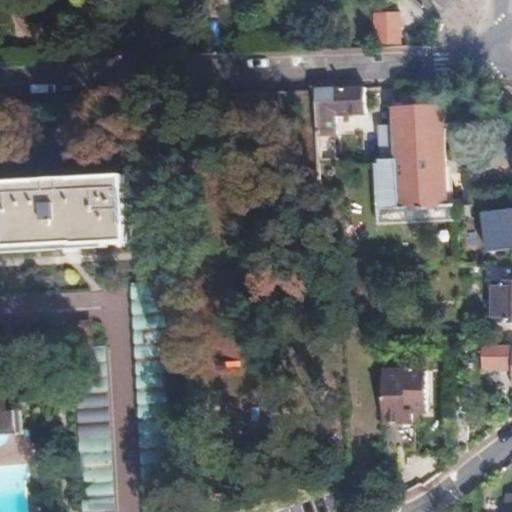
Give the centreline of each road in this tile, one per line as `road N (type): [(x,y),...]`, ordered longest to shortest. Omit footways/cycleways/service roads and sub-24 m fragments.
road 1 (residential): [(500,64),(0,81)]
road 2 (residential): [(0,304),(113,300),(125,511)]
road 3 (residential): [(511,442),(412,511)]
